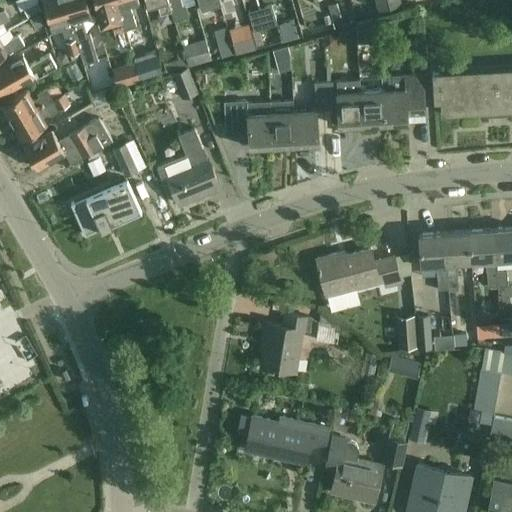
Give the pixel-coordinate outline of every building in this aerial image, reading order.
[(84,64),(65,0),(43,0),(50,25),(52,32),(62,30),(69,55),(80,52),(84,64)] [(86,32),(81,17),(92,14),(88,0),(65,0),(84,64),(98,60),(89,32),(86,32)] [(116,34),(126,31),(116,0),(94,0),(98,11),(99,11),(103,24),(112,21),(116,34)] [(137,27),(129,2),(136,0),(116,0),(126,31),(130,48),(143,44),(138,26),(137,27)] [(161,13),(171,10),(167,0),(146,0),(148,5),(158,2),(161,13)] [(182,5),(180,0),(167,0),(171,10),(174,20),(189,16),(185,4),(182,5)] [(220,0),(198,0),(202,10),(222,5),(220,0)] [(402,3),(400,0),(374,0),(378,11),(402,3)] [(27,17),(41,10),(37,2),(23,9),(27,17)] [(341,16),(337,2),(328,5),(331,18),(341,16)] [(254,30),(276,23),(271,4),(248,10),(254,30)] [(0,33),(6,30),(1,22),(9,19),(3,9),(0,10),(0,33)] [(38,13),(30,18),(34,26),(42,21),(38,13)] [(295,22),(280,26),(284,41),(299,37),(295,22)] [(379,25),(357,25),(358,46),(379,45),(379,25)] [(0,33),(0,57),(24,45),(18,35),(2,44),(0,41),(0,33),(6,31),(6,30),(0,33)] [(126,31),(116,34),(121,50),(130,48),(126,31)] [(329,33),(323,37),(324,45),(331,48),(337,44),(336,36),(329,33)] [(254,36),(233,42),(236,53),(236,55),(258,49),(257,46),(254,36)] [(205,39),(183,45),(189,66),(211,60),(205,39)] [(232,41),(219,45),(223,57),(236,53),(233,42),(232,41)] [(187,66),(183,50),(176,52),(178,59),(164,63),(166,71),(187,66)] [(274,53),(279,75),(291,72),(286,50),(274,53)] [(65,52),(55,56),(59,65),(69,62),(65,52)] [(22,55),(0,67),(0,94),(22,82),(23,83),(41,73),(56,65),(50,54),(34,62),(28,65),(22,55)] [(134,61),(112,67),(116,86),(139,81),(134,61)] [(511,66),(432,71),(434,100),(441,100),(442,113),(511,108),(511,66)] [(197,91),(187,67),(173,72),(183,97),(197,91)] [(388,88),(382,88),(384,123),(407,122),(406,114),(424,113),(424,102),(422,73),(387,75),(388,88)] [(360,78),(359,78),(362,125),(384,123),(382,88),(381,74),(370,75),(371,89),(360,89),(360,78)] [(336,81),(325,82),(327,110),(338,109),(339,126),(362,125),(359,78),(336,80),(336,81)] [(56,82),(47,87),(53,98),(62,93),(56,82)] [(316,108),(293,109),(295,144),(318,142),(316,110),(327,110),(325,82),(314,83),(316,108)] [(130,85),(117,89),(122,103),(135,98),(130,85)] [(11,122),(53,98),(47,87),(36,93),(39,97),(32,101),(26,91),(1,105),(11,122)] [(49,114),(59,109),(70,103),(64,92),(62,93),(53,98),(11,122),(20,139),(46,125),(40,115),(47,111),(49,114)] [(247,100),(236,100),(238,134),(249,133),(250,147),(273,145),(270,101),(247,103),(247,100)] [(293,100),(270,101),(273,145),(295,144),(293,109),(293,100)] [(71,165),(99,149),(113,141),(98,116),(84,124),(67,134),(69,138),(59,144),(51,131),(24,146),(37,168),(64,153),(71,165)] [(219,188),(207,157),(194,128),(177,135),(185,154),(157,166),(162,177),(167,175),(179,205),(219,188)] [(137,170),(136,168),(146,163),(136,139),(125,143),(113,149),(125,176),(137,170)] [(99,156),(87,162),(94,175),(106,169),(99,156)] [(85,235),(142,210),(128,179),(71,204),(85,235)] [(511,227),(494,229),(496,260),(511,258),(511,227)] [(498,286),(497,271),(496,260),(494,229),(469,230),(471,261),(487,260),(488,287),(498,286)] [(447,263),(471,261),(469,230),(445,232),(447,263)] [(448,275),(447,263),(445,232),(420,234),(422,265),(436,264),(436,275),(438,275),(439,290),(449,289),(448,275)] [(386,287),(402,283),(394,256),(374,261),(371,248),(337,257),(336,253),(317,258),(327,295),(385,280),(386,287)] [(498,286),(509,285),(508,271),(497,271),(498,286)] [(449,289),(458,289),(458,274),(448,275),(449,289)] [(262,366),(296,371),(303,329),(309,330),(311,317),(286,313),(284,325),(266,322),(262,346),(265,347),(262,366)] [(316,340),(337,343),(340,324),(330,322),(331,314),(320,313),(316,340)] [(432,347),(430,315),(417,316),(419,348),(432,347)] [(490,335),(489,316),(478,317),(479,336),(490,335)] [(398,352),(414,351),(411,319),(396,320),(398,352)] [(466,332),(453,333),(454,344),(467,343),(466,332)] [(511,341),(502,342),(503,351),(511,350),(511,341)] [(487,348),(481,377),(500,381),(502,371),(487,348)] [(511,352),(503,351),(487,348),(502,371),(511,372),(511,352)] [(366,353),(361,375),(373,378),(378,356),(366,353)] [(391,354),(387,369),(399,372),(403,358),(391,354)] [(420,377),(424,359),(411,356),(407,373),(420,377)] [(481,377),(479,387),(498,391),(500,381),(481,377)] [(479,387),(477,398),(496,401),(498,391),(479,387)] [(477,398),(475,408),(494,411),(496,401),(477,398)] [(372,402),(370,412),(376,413),(378,404),(372,402)] [(425,441),(430,422),(436,423),(438,411),(416,406),(409,438),(425,441)] [(253,416),(253,418),(241,415),(238,430),(249,433),(246,449),(306,463),(309,449),(324,453),(330,427),(312,423),(311,429),(253,416)] [(505,417),(494,415),(490,438),(501,440),(505,417)] [(511,441),(511,418),(505,417),(501,440),(511,442),(511,441)] [(383,465),(357,459),(359,452),(358,448),(356,443),(351,441),(347,440),(347,439),(332,436),(325,466),(337,469),(332,491),(375,501),(383,465)] [(407,443),(400,441),(389,439),(383,461),(402,465),(407,443)] [(462,511),(470,475),(419,463),(407,511),(462,511)] [(511,511),(511,484),(496,481),(490,504),(502,507),(500,511),(511,511)]
